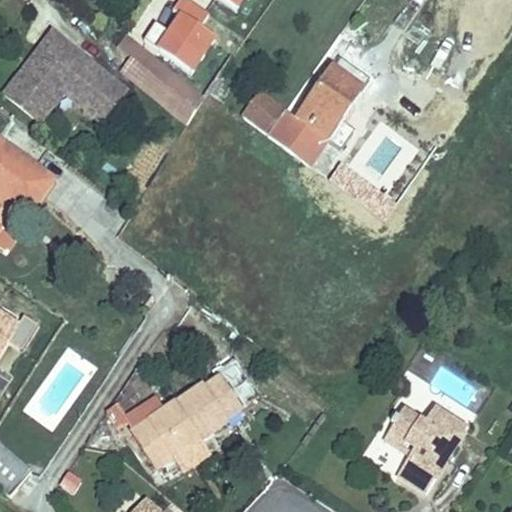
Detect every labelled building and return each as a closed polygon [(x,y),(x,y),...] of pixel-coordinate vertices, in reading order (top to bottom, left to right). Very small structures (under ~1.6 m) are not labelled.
[(227,0),(185,0),(177,10),(231,56),(257,25),(227,0)] [(238,0),(261,15),(270,0),(238,0)] [(127,95),(87,63),(82,69),(69,59),(74,52),(53,35),(5,96),(41,125),(65,95),(87,113),(98,98),(114,111),(127,95)] [(133,62),(142,52),(126,39),(118,49),(131,61),(133,62)] [(82,69),(87,63),(74,52),(69,59),(82,69)] [(173,77),(142,52),(133,62),(164,88),(173,77)] [(133,62),(131,61),(122,73),(188,126),(196,113),(164,88),(133,62)] [(328,142),(340,124),(348,114),(362,93),(333,72),(299,122),(287,113),(269,137),(282,148),(310,168),(313,164),(328,142)] [(204,101),(173,77),(164,88),(196,113),(204,101)] [(219,100),(227,89),(217,82),(209,93),(219,100)] [(269,137),(287,113),(261,94),(243,118),(256,128),(269,137)] [(102,125),(114,111),(98,98),(87,113),(102,125)] [(53,182),(0,144),(0,203),(0,204),(0,203),(0,195),(2,193),(6,196),(31,214),(53,182)] [(333,177),(313,164),(310,168),(330,182),(333,177)] [(17,242),(0,229),(0,251),(7,256),(17,242)] [(199,443),(227,425),(225,422),(240,412),(260,398),(235,361),(215,374),(220,382),(205,392),(203,389),(165,414),(136,433),(133,435),(157,471),(175,458),(199,443)] [(165,414),(156,401),(127,420),(136,433),(165,414)] [(128,424),(118,408),(107,414),(117,431),(128,424)] [(427,496),(468,431),(435,411),(425,426),(404,412),(399,419),(396,418),(392,425),(395,427),(390,434),(406,445),(416,450),(414,454),(410,459),(398,478),(427,496)] [(406,445),(390,434),(385,442),(401,453),(410,459),(414,454),(405,447),(406,445)] [(207,455),(199,443),(175,458),(184,471),(207,455)] [(0,489),(11,499),(32,475),(0,447),(0,489)] [(162,511),(147,497),(133,511),(162,511)]
